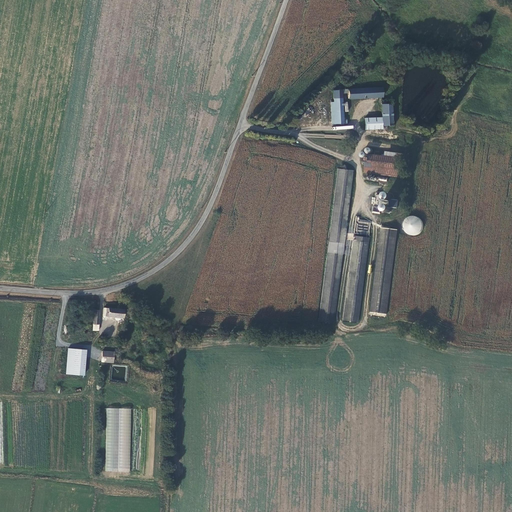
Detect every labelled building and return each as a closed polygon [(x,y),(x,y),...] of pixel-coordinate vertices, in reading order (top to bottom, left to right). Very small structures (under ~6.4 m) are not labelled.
[(343,68),(340,65),(333,72),(337,76),(343,68)] [(381,89),(355,90),(347,91),(347,94),(348,100),(380,99),(381,89)] [(329,104),(330,125),(336,125),(341,125),(341,124),(341,119),(340,95),(340,91),(332,92),(331,102),(331,104),(329,104)] [(381,120),(382,128),(392,128),(390,105),(386,105),(386,104),(384,104),(384,101),(380,102),(381,120)] [(365,129),(374,129),(378,128),(382,128),(381,120),(364,121),(365,129)] [(387,155),(387,159),(369,157),(366,175),(402,180),(405,157),(387,155)] [(316,323),(330,325),(353,173),(339,171),(316,323)] [(372,213),(379,214),(380,211),(385,211),(386,200),(385,200),(386,192),(379,191),(377,207),(372,206),(372,213)] [(359,216),(356,216),(354,235),(369,236),(370,220),(359,219),(359,216)] [(421,218),(404,216),(403,234),(420,235),(421,218)] [(368,316),(383,318),(398,235),(382,231),(368,316)] [(352,243),(339,323),(353,325),(366,246),(352,243)] [(102,315),(118,315),(118,311),(121,311),(121,307),(102,307),(102,315)] [(66,348),(65,369),(82,370),(83,349),(66,348)] [(111,361),(111,352),(100,351),(99,361),(111,361)] [(107,408),(105,471),(129,472),(131,409),(107,408)]
